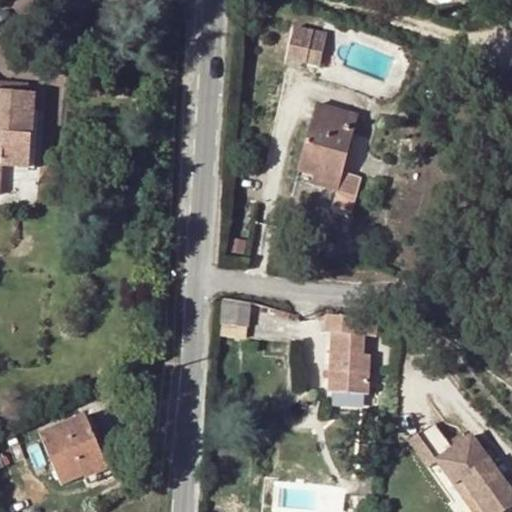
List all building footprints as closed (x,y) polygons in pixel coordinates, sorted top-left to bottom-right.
[(292,27),(285,61),(305,64),(313,32),(292,27)] [(313,32),(305,64),(319,66),(326,35),(313,32)] [(0,93),(33,96),(33,85),(2,83),(0,83),(0,93)] [(0,195),(1,195),(2,170),(3,155),(31,156),(34,113),(35,96),(33,96),(0,93),(0,195)] [(301,173),(314,176),(324,179),(321,189),(338,193),(344,170),(358,115),(318,104),(313,124),(301,173)] [(460,132),(476,113),(464,104),(449,122),(460,132)] [(484,161),(497,160),(496,145),(483,146),(484,161)] [(30,172),(31,156),(3,155),(2,170),(30,172)] [(362,175),(344,170),(338,193),(335,204),(353,209),(362,175)] [(321,189),(324,179),(314,176),(312,186),(321,189)] [(222,301),(221,325),(249,329),(251,306),(222,301)] [(365,335),(365,337),(376,337),(376,319),(326,318),(326,334),(330,334),(365,335)] [(330,334),(329,372),(370,372),(370,357),(365,357),(365,337),(365,335),(330,334)] [(370,372),(329,372),(329,381),(329,395),(369,395),(370,372)] [(86,416),(41,435),(62,486),(85,477),(108,467),(86,416)] [(504,511),(511,506),(511,494),(470,436),(451,449),(432,424),(406,441),(426,470),(434,463),(451,488),(460,482),(482,511),(504,511)] [(114,465),(108,467),(85,477),(89,486),(118,474),(114,465)] [(374,498),(376,479),(362,478),(360,497),(374,498)]
